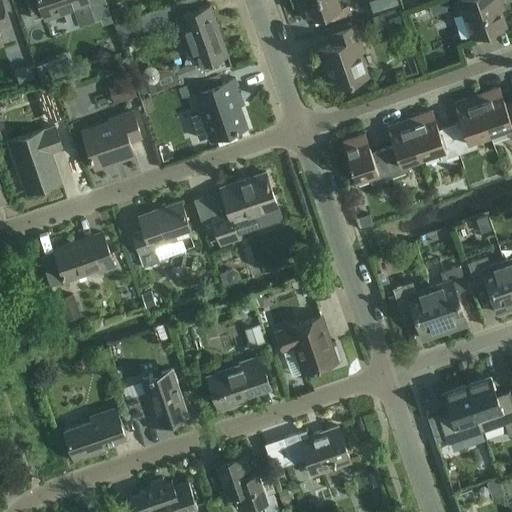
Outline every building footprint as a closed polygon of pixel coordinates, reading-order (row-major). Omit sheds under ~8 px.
[(0,37),(0,26),(9,24),(0,0),(0,42),(1,42),(0,37)] [(77,25),(94,19),(87,0),(26,0),(33,19),(34,19),(33,17),(43,14),(45,18),(71,9),(77,25)] [(104,0),(95,0),(101,15),(109,12),(104,0)] [(337,0),(301,0),(308,20),(323,15),(341,9),(340,7),(337,0)] [(447,0),(437,0),(432,2),(435,13),(451,8),(447,0)] [(472,37),(504,27),(498,6),(501,5),(499,0),(459,0),(456,1),(461,17),(465,16),(472,37)] [(201,64),(227,55),(210,4),(183,13),(187,25),(183,27),(192,54),(197,52),(201,64)] [(341,9),(323,15),(326,24),(352,16),(348,4),(340,7),(341,9)] [(157,12),(138,18),(142,30),(161,24),(157,12)] [(399,12),(387,16),(391,28),(403,23),(399,12)] [(335,86),(367,76),(359,52),(361,51),(357,38),(358,38),(354,25),(329,34),(333,45),(318,50),(322,63),(327,62),(335,86)] [(91,61),(57,75),(72,112),(106,99),(91,61)] [(416,62),(406,66),(410,76),(420,72),(416,62)] [(21,66),(10,70),(16,85),(27,81),(21,66)] [(131,78),(117,82),(123,100),(137,95),(131,78)] [(234,92),(239,91),(235,78),(195,91),(210,137),(246,125),(234,92)] [(500,85),(476,93),(491,134),(507,129),(509,136),(511,135),(511,101),(506,104),(500,85)] [(459,120),(449,124),(460,154),(477,148),(474,140),(491,134),(476,93),(452,101),(459,120)] [(432,108),(408,116),(422,157),(439,152),(442,160),(460,154),(449,124),(438,127),(432,108)] [(129,140),(141,136),(132,111),(120,115),(121,119),(82,132),(94,168),(134,155),(129,140)] [(391,145),(382,148),(391,177),(409,171),(406,163),(422,157),(408,116),(384,125),(391,145)] [(50,151),(62,147),(55,126),(43,130),(42,129),(9,140),(26,192),(60,181),(50,151)] [(372,183),(391,177),(382,148),(370,152),(363,133),(338,141),(351,181),(369,175),(372,183)] [(205,235),(216,232),(220,244),(238,238),(232,220),(255,213),(259,225),(276,219),(279,214),(276,206),(265,172),(220,187),(224,201),(227,210),(200,219),(205,235)] [(153,246),(191,233),(180,201),(138,215),(143,230),(133,234),(143,264),(158,260),(153,246)] [(368,213),(357,217),(360,227),(371,223),(368,213)] [(66,282),(113,266),(102,232),(54,248),(66,282)] [(497,313),(511,307),(511,284),(503,260),(490,265),(486,255),(467,262),(475,285),(486,281),(497,313)] [(511,257),(503,260),(511,284),(511,257)] [(443,281),(429,286),(444,331),(466,324),(455,291),(467,288),(459,265),(439,271),(443,281)] [(233,268),(219,273),(223,284),(240,278),(237,271),(233,268)] [(422,339),(444,331),(429,286),(415,290),(412,281),(392,288),(400,311),(411,307),(422,339)] [(151,289),(141,292),(146,306),(156,303),(151,289)] [(74,293),(58,298),(65,319),(81,314),(74,293)] [(276,331),(282,349),(294,346),(303,372),(337,360),(321,315),(287,327),(276,331)] [(249,343),(261,338),(257,324),(243,329),(249,343)] [(237,397),(269,387),(259,356),(239,363),(239,364),(206,375),(217,409),(238,402),(237,397)] [(85,357),(75,360),(78,369),(88,366),(85,357)] [(137,393),(125,397),(132,417),(144,414),(147,425),(163,420),(161,413),(183,406),(170,369),(142,378),(147,392),(137,395),(137,393)] [(489,376),(466,384),(483,430),(504,423),(508,436),(511,434),(511,401),(508,390),(496,395),(489,376)] [(483,430),(466,384),(444,391),(450,410),(438,415),(447,442),(483,430)] [(101,444),(124,436),(114,407),(89,416),(91,420),(64,429),(74,458),(102,449),(101,444)] [(310,473),(348,461),(337,426),(308,435),(306,429),(283,437),(291,462),(305,457),(310,473)] [(261,504),(263,511),(264,511),(276,508),(263,469),(245,475),(239,455),(215,463),(227,497),(237,494),(243,510),(261,504)] [(183,511),(196,508),(187,482),(173,486),(171,479),(163,482),(161,478),(149,482),(150,487),(129,494),(135,511),(183,511)] [(285,487),(277,489),(281,501),(289,498),(285,487)]
